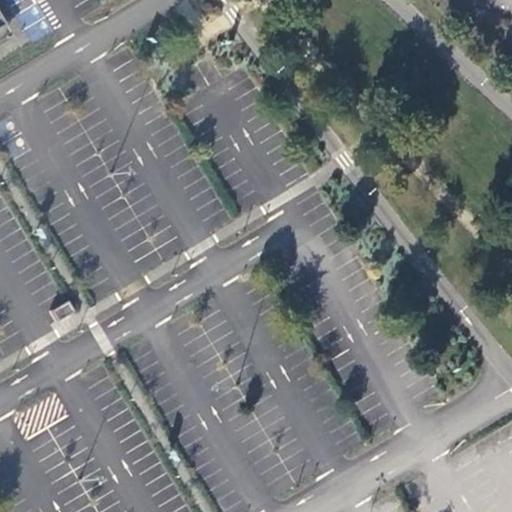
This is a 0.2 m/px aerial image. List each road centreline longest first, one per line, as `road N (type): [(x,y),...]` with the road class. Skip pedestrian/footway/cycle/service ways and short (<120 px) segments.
road 1 (unclassified): [(243,0),(309,111),(511,374)]
road 2 (unclassified): [(511,112),(392,0)]
